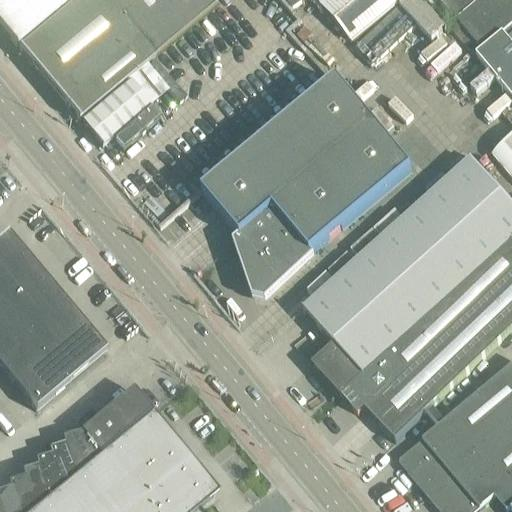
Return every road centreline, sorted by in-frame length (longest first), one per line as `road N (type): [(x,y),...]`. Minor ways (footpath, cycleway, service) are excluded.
road 1 (primary): [(346,511),(185,317)]
road 2 (unclassified): [(34,445),(185,317)]
road 3 (primary): [(185,317),(68,175)]
